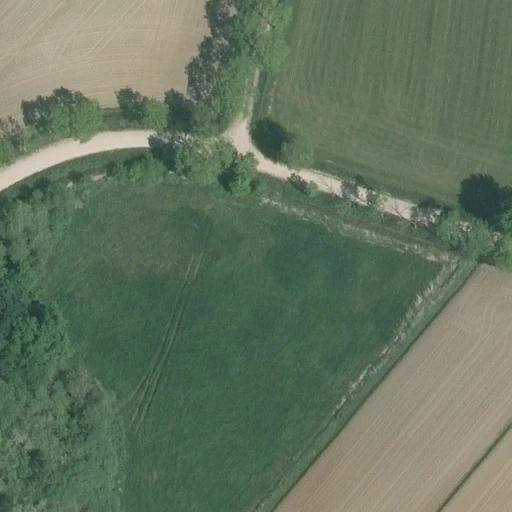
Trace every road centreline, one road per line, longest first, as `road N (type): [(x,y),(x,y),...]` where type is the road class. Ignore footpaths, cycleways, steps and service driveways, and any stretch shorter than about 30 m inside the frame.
road 1 (track): [(511,243),(180,140),(63,149),(0,178)]
road 2 (track): [(232,153),(271,0)]
